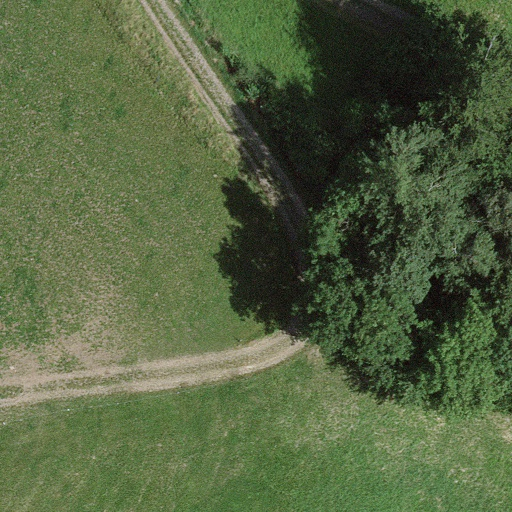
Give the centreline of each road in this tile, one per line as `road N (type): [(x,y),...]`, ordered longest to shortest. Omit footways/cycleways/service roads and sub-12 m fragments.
road 1 (track): [(150,0),(288,208),(315,275),(311,305),(301,328),(275,350),(242,363),(0,403)]
road 2 (track): [(511,96),(358,0)]
